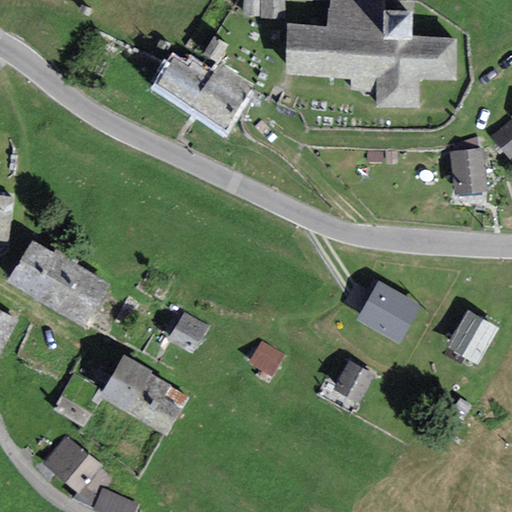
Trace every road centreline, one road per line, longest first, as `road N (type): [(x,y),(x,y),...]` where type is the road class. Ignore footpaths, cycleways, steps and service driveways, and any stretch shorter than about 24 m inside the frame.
road 1 (unclassified): [(511,246),(354,236),(299,215),(101,119),(0,44)]
road 2 (unclassified): [(0,427),(59,495),(91,511)]
